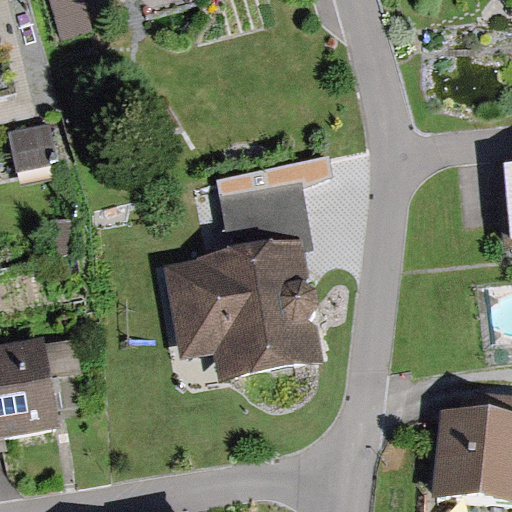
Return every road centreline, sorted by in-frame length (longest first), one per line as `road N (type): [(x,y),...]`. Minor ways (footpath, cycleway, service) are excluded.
road 1 (residential): [(357,476),(393,155)]
road 2 (residential): [(73,511),(280,478),(357,476)]
road 3 (residential): [(393,155),(358,0)]
